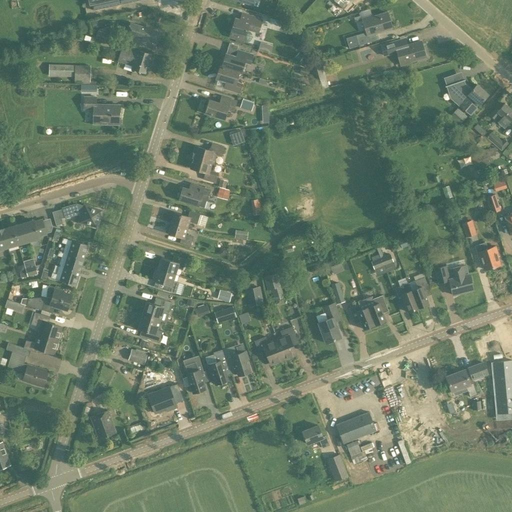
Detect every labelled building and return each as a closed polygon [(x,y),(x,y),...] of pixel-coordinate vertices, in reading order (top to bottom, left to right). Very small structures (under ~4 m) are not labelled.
[(83,0),(85,5),(93,4),(94,9),(139,0),(83,0)] [(377,33),(392,28),(387,12),(372,17),(372,16),(362,19),(366,33),(356,36),(359,46),(371,42),(369,37),(377,34),(377,33)] [(258,33),(262,20),(250,16),(248,23),(235,19),(229,37),(243,41),(247,30),(258,33)] [(154,42),(157,32),(131,24),(127,34),(154,42)] [(98,30),(98,31),(110,34),(113,26),(98,30)] [(108,42),(110,34),(98,31),(97,31),(95,38),(108,42)] [(410,62),(425,57),(421,42),(402,47),(400,40),(381,46),(384,56),(397,52),(401,66),(411,63),(410,62)] [(145,73),(151,55),(137,51),(123,47),(118,61),(133,66),(132,69),(145,73)] [(220,66),(241,73),(245,62),(250,64),(253,55),(238,50),(236,57),(226,54),(222,66),(220,66)] [(308,65),(312,78),(324,74),(321,62),(308,65)] [(49,77),(75,77),(75,66),(49,65),(49,77)] [(75,65),(75,66),(75,77),(74,82),(90,82),(90,65),(75,65)] [(241,73),(220,66),(216,79),(226,82),(224,89),(239,93),(242,84),(236,82),(239,73),(241,73)] [(477,85),(472,90),(465,84),(464,80),(446,86),(450,98),(459,106),(459,105),(470,115),(477,107),(477,108),(488,95),(477,85)] [(83,110),(94,110),(93,124),(119,125),(120,105),(97,105),(97,97),(84,96),(83,110)] [(233,110),(236,101),(222,97),(220,104),(209,101),(205,114),(224,119),(228,109),(233,110)] [(242,100),(240,108),(251,112),(253,104),(242,100)] [(504,127),(511,118),(511,111),(504,104),(498,111),(495,108),(490,115),(495,120),(499,115),(503,117),(498,122),(504,127)] [(230,131),(234,144),(246,141),(242,128),(230,131)] [(473,146),(478,141),(469,132),(464,138),(473,146)] [(501,151),(508,144),(503,139),(502,141),(491,132),(486,138),(501,151)] [(193,153),(192,158),(211,163),(212,163),(214,163),(216,156),(221,157),(224,147),(212,143),(210,150),(195,146),(193,153)] [(490,157),(498,154),(495,147),(470,155),(474,167),(477,165),(478,166),(492,162),(490,157)] [(209,171),(211,163),(192,158),(193,159),(190,169),(205,173),(203,180),(216,184),(219,173),(209,171)] [(221,178),(219,186),(227,187),(228,180),(221,178)] [(494,183),(497,191),(509,186),(506,178),(494,183)] [(207,201),(210,190),(191,184),(189,190),(183,188),(179,200),(198,206),(200,199),(207,201)] [(229,199),(230,188),(219,187),(218,197),(229,199)] [(492,214),(500,211),(495,195),(486,198),(492,214)] [(251,200),(255,215),(263,213),(260,198),(251,200)] [(444,208),(443,202),(431,205),(433,211),(444,208)] [(61,219),(69,216),(80,219),(79,223),(97,228),(102,210),(84,205),(84,206),(76,204),(62,208),(63,209),(52,212),(56,226),(63,224),(61,219)] [(173,218),(171,224),(187,229),(189,222),(197,224),(200,214),(189,211),(187,217),(172,212),(170,217),(173,218)] [(466,238),(476,234),(472,220),(461,224),(466,238)] [(34,221),(23,224),(28,241),(39,238),(34,221)] [(13,227),(18,244),(28,241),(23,224),(13,227)] [(171,224),(170,228),(167,227),(165,232),(181,237),(179,243),(190,247),(193,237),(185,234),(187,229),(171,224)] [(13,227),(3,229),(2,230),(7,247),(18,244),(13,227)] [(247,239),(248,231),(235,230),(235,237),(247,239)] [(410,236),(404,238),(399,240),(402,248),(407,246),(413,244),(410,236)] [(63,252),(83,259),(87,245),(63,238),(61,243),(65,244),(63,252)] [(485,270),(500,265),(497,256),(498,256),(495,247),(488,249),(485,242),(474,247),(477,253),(478,253),(480,259),(481,258),(485,270)] [(79,272),(83,259),(63,252),(59,251),(57,256),(61,257),(59,266),(79,272)] [(390,254),(384,256),(381,257),(384,265),(393,262),(390,254)] [(161,258),(157,270),(174,275),(177,268),(182,270),(186,260),(173,256),(171,261),(161,258)] [(386,270),(381,257),(371,261),(375,274),(386,270)] [(342,264),(332,267),(334,273),(344,270),(342,264)] [(37,273),(35,265),(25,268),(27,276),(37,273)] [(438,284),(449,281),(453,295),(473,290),(469,275),(466,265),(448,270),(447,266),(434,269),(438,284)] [(79,272),(59,266),(56,274),(52,273),(50,278),(75,285),(79,272)] [(154,281),(166,284),(164,289),(175,293),(178,283),(173,281),(174,275),(157,270),(154,281)] [(274,297),(283,295),(277,273),(264,277),(268,290),(272,289),(274,297)] [(412,291),(418,309),(429,304),(426,297),(431,294),(425,277),(415,281),(417,288),(412,291)] [(344,302),(340,288),(338,282),(331,285),(337,304),(344,302)] [(285,291),(292,289),(291,283),(283,285),(285,291)] [(263,303),(260,286),(245,289),(249,306),(263,303)] [(399,307),(405,305),(408,313),(418,309),(412,291),(405,293),(402,286),(392,290),(399,307)] [(230,302),(233,293),(221,289),(217,298),(230,302)] [(52,297),(45,297),(43,303),(50,305),(67,310),(72,295),(54,290),(52,297)] [(364,299),(374,326),(386,321),(383,313),(388,311),(382,296),(372,300),(371,297),(364,299)] [(27,305),(41,310),(43,303),(45,297),(29,299),(27,305)] [(162,311),(168,313),(171,302),(161,299),(159,306),(147,302),(143,316),(159,321),(162,311)] [(374,326),(364,299),(358,302),(359,304),(349,309),(355,324),(360,322),(363,330),(374,326)] [(197,307),(200,315),(210,313),(208,304),(197,307)] [(326,343),(340,337),(335,322),(340,320),(334,304),(323,308),(327,320),(318,323),(326,343)] [(217,323),(236,317),(233,306),(214,312),(217,323)] [(240,315),(243,324),(252,321),(248,311),(240,315)] [(41,327),(39,335),(58,340),(62,327),(48,323),(50,317),(35,312),(31,325),(41,327)] [(156,330),(159,321),(143,316),(139,329),(145,331),(143,338),(159,343),(162,332),(156,330)] [(276,341),(283,359),(296,354),(293,346),(299,343),(292,326),(280,331),(283,338),(276,341)] [(39,354),(40,350),(54,354),(58,340),(39,335),(36,344),(26,341),(24,349),(39,354)] [(267,356),(270,364),(283,359),(276,341),(268,344),(265,337),(254,341),(261,358),(267,356)] [(20,354),(22,347),(8,343),(6,350),(20,354)] [(229,365),(234,364),(238,376),(250,372),(246,360),(248,360),(245,351),(236,354),(234,346),(223,349),(229,365)] [(144,365),(148,354),(132,349),(128,360),(144,365)] [(213,353),(216,362),(207,365),(210,373),(212,372),(216,385),(227,381),(223,367),(229,365),(223,349),(213,353)] [(48,371),(28,365),(24,364),(27,356),(13,352),(8,367),(26,373),(23,381),(43,387),(48,371)] [(511,360),(491,362),(492,373),(511,371),(511,360)] [(203,372),(201,364),(200,361),(184,366),(193,393),(205,389),(200,373),(203,372)] [(470,385),(469,381),(488,374),(483,363),(468,369),(465,370),(446,377),(451,392),(465,386),(469,398),(477,395),(473,384),(470,385)] [(511,371),(492,373),(493,383),(511,381),(511,371)] [(511,381),(493,383),(493,394),(511,392),(511,381)] [(155,413),(165,409),(176,405),(176,403),(183,400),(177,384),(148,395),(155,413)] [(424,385),(412,389),(421,415),(433,410),(432,406),(440,403),(436,394),(429,397),(424,385)] [(404,406),(396,409),(401,422),(421,415),(412,389),(400,394),(404,406)] [(511,392),(493,394),(496,418),(511,416),(511,392)] [(472,403),(473,410),(480,410),(480,402),(472,403)] [(98,439),(116,432),(108,411),(90,417),(98,439)] [(343,444),(376,431),(369,412),(335,425),(343,444)] [(307,444),(319,440),(322,449),(329,446),(326,436),(322,437),(318,425),(302,431),(307,444)] [(401,435),(409,432),(407,426),(399,429),(401,435)] [(354,465),(367,459),(364,451),(361,452),(357,441),(346,445),(354,465)] [(0,468),(11,465),(3,442),(0,442),(0,468)] [(326,459),(335,480),(348,476),(339,454),(326,459)]
